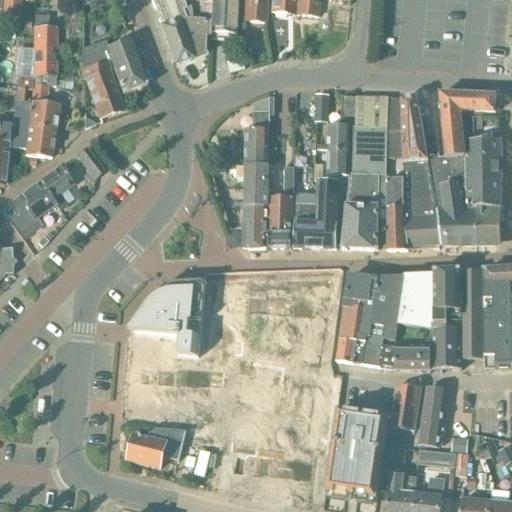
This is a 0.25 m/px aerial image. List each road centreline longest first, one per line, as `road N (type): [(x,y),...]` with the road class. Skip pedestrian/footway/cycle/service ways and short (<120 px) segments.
road 1 (unclassified): [(97,491),(70,467),(83,311),(182,172),(179,113)]
road 2 (residential): [(0,199),(83,144),(141,118),(179,113)]
road 3 (residential): [(179,113),(276,81),(355,79)]
road 4 (residential): [(355,79),(511,85)]
road 5 (residential): [(219,511),(97,491)]
road 6 (residential): [(179,113),(133,0)]
